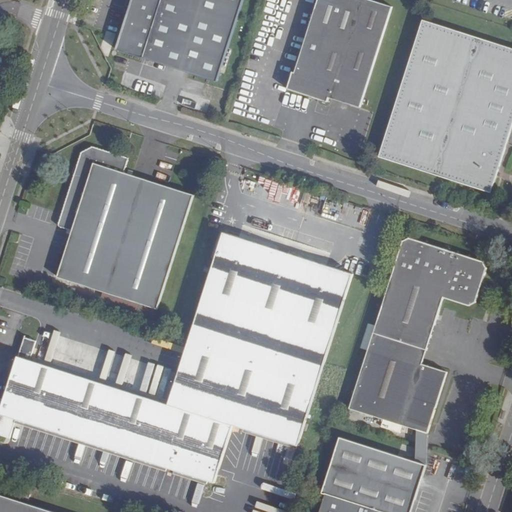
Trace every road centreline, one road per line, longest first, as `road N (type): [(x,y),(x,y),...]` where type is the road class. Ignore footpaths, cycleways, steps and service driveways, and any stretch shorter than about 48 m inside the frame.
road 1 (unclassified): [(511,235),(38,82)]
road 2 (unclassified): [(0,202),(38,82)]
